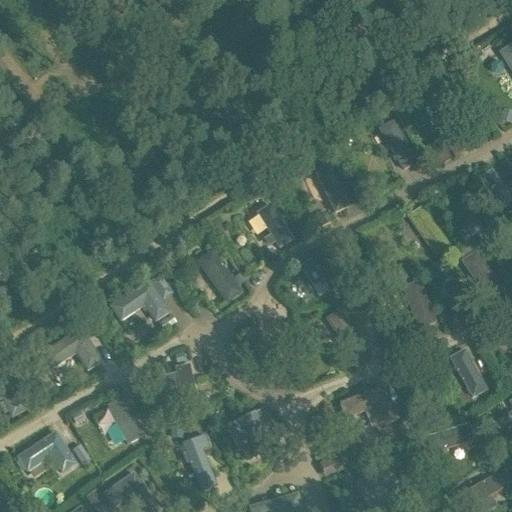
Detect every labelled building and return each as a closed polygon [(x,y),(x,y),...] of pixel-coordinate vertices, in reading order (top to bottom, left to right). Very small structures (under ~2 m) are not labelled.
[(511,48),(502,55),(511,71),(511,48)] [(487,126),(453,89),(439,101),(474,138),(487,126)] [(501,123),(511,125),(511,122),(511,114),(504,113),(501,123)] [(381,133),(404,173),(418,165),(394,124),(381,133)] [(329,169),(315,176),(334,215),(348,208),(329,169)] [(481,183),(503,214),(511,207),(511,200),(493,174),(481,183)] [(357,195),(366,197),(368,187),(359,185),(357,195)] [(256,217),(269,238),(263,242),(268,250),(274,245),(279,252),(292,243),(270,208),(256,217)] [(409,221),(436,260),(451,249),(424,211),(409,221)] [(317,222),(321,229),(330,224),(326,217),(317,222)] [(459,237),(467,249),(474,244),(486,237),(478,225),(459,237)] [(271,251),(261,257),(266,265),(275,260),(271,251)] [(310,264),(322,285),(337,276),(324,253),(309,262),(310,264)] [(211,254),(196,264),(225,305),(240,294),(211,254)] [(489,303),(504,293),(478,254),(464,263),(463,264),(489,303)] [(430,280),(440,275),(436,267),(426,272),(430,280)] [(245,284),(240,276),(233,281),(239,289),(245,284)] [(147,283),(108,310),(119,325),(142,309),(154,326),(169,315),(161,303),(172,296),(159,278),(148,285),(147,283)] [(404,292),(420,332),(436,326),(420,285),(404,292)] [(328,322),(354,359),(367,350),(340,313),(328,322)] [(160,325),(165,332),(176,325),(170,317),(160,325)] [(269,332),(264,333),(264,347),(269,347),(270,360),(283,360),(281,321),(268,322),(269,332)] [(80,330),(40,356),(50,371),(74,356),(85,373),(101,363),(80,330)] [(473,399),(487,391),(464,352),(450,360),(473,399)] [(184,355),(174,357),(176,366),(186,364),(184,355)] [(174,370),(175,375),(179,395),(181,405),(196,402),(189,367),(174,370)] [(12,421),(25,415),(7,377),(0,380),(0,396),(3,403),(12,421)] [(381,388),(338,405),(344,421),(371,411),(379,430),(395,423),(381,388)] [(119,402),(106,409),(127,448),(140,441),(119,402)] [(264,411),(254,416),(260,429),(270,423),(264,411)] [(71,418),(75,426),(83,421),(79,413),(71,418)] [(260,429),(254,416),(241,422),(259,456),(271,449),(260,429)] [(397,427),(402,442),(412,439),(408,426),(405,425),(397,427)] [(433,439),(438,456),(476,444),(470,427),(433,439)] [(181,441),(181,429),(171,429),(171,441),(181,441)] [(17,462),(26,476),(28,475),(42,465),(50,461),(61,478),(76,468),(55,437),(17,462)] [(181,446),(185,454),(182,455),(186,465),(189,464),(200,494),(216,487),(202,451),(208,448),(204,437),(181,446)] [(80,449),(72,454),(81,469),(89,463),(80,449)] [(487,463),(484,453),(474,456),(476,466),(487,463)] [(388,467),(353,485),(366,511),(369,511),(403,494),(388,467)] [(157,511),(132,475),(101,496),(111,511),(128,499),(136,511),(157,511)] [(342,479),(343,486),(352,484),(351,477),(342,479)] [(498,477),(463,496),(471,509),(474,507),(493,496),(505,490),(498,477)] [(90,509),(102,501),(95,492),(84,500),(90,509)] [(301,511),(297,496),(247,509),(247,511),(301,511)]
